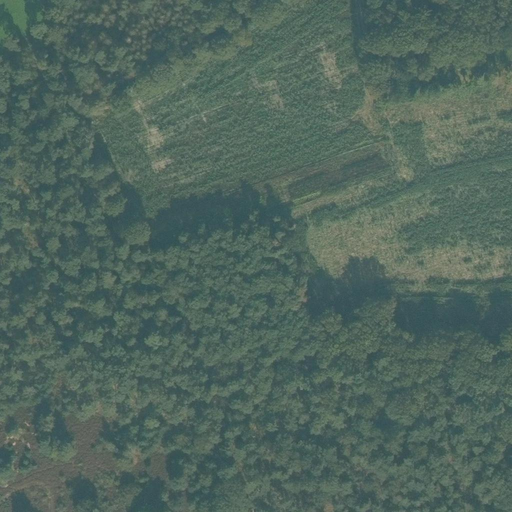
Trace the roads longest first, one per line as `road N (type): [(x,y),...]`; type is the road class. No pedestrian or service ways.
road 1 (track): [(136,0),(88,94),(86,134),(198,333)]
road 2 (track): [(270,358),(401,340),(511,345)]
